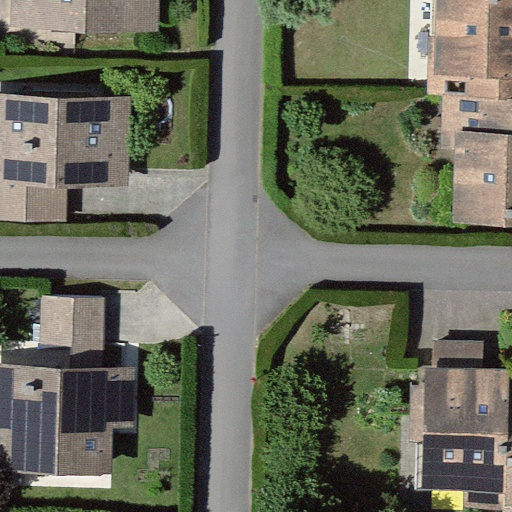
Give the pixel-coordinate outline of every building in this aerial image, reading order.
[(160,0),(12,0),(12,23),(160,27),(160,0)] [(511,0),(433,0),(431,89),(446,90),(445,127),(455,127),(452,218),(511,219),(511,0)] [(131,95),(0,89),(0,179),(128,185),(131,95)] [(102,297),(40,295),(39,341),(65,342),(65,361),(100,361),(102,297)] [(65,361),(0,358),(0,442),(2,443),(1,465),(112,468),(113,424),(136,424),(137,362),(100,361),(65,361)] [(510,365),(425,364),(423,482),(469,483),(469,500),(505,501),(505,511),(511,511),(511,378),(509,379),(510,365)]
